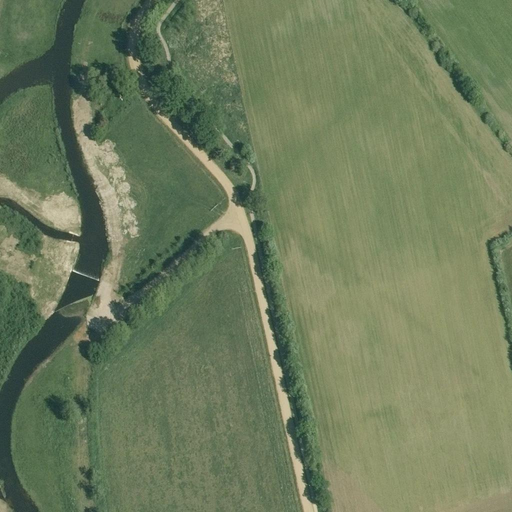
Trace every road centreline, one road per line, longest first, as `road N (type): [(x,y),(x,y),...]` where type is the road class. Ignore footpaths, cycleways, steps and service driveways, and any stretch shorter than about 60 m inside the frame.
road 1 (track): [(149,0),(132,25),(132,58),(167,118),(240,209),(307,511)]
road 2 (track): [(240,209),(125,311),(104,302)]
